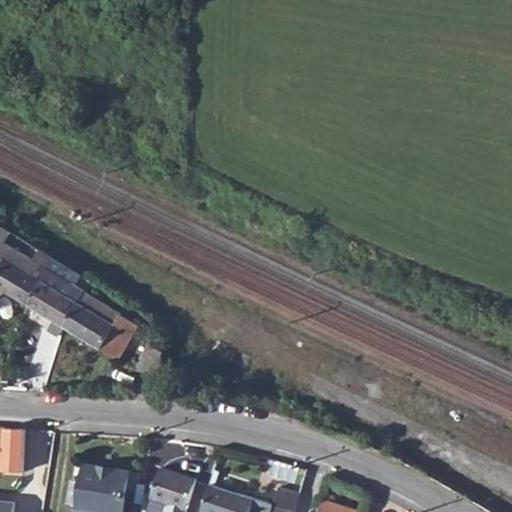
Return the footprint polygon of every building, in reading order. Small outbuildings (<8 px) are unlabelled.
[(0,287),(29,304),(50,269),(48,268),(13,247),(7,257),(0,253),(0,287)] [(50,269),(29,304),(66,328),(87,293),(50,269)] [(87,293),(66,328),(113,356),(135,321),(87,293)] [(130,369),(150,375),(154,348),(143,345),(130,369)] [(0,427),(0,470),(23,472),(26,429),(0,427)] [(76,506),(75,511),(122,511),(129,473),(83,466),(81,482),(78,497),(76,506)] [(161,469),(151,505),(162,508),(164,503),(187,510),(196,479),(161,469)] [(69,496),(78,497),(81,482),(72,480),(69,496)] [(272,511),(275,504),(211,483),(201,511),(272,511)] [(137,485),(135,496),(143,497),(144,486),(137,485)] [(279,486),(275,504),(295,511),(299,491),(279,486)] [(320,511),(361,511),(324,500),(320,511)] [(0,502),(0,511),(15,511),(16,504),(0,502)]
